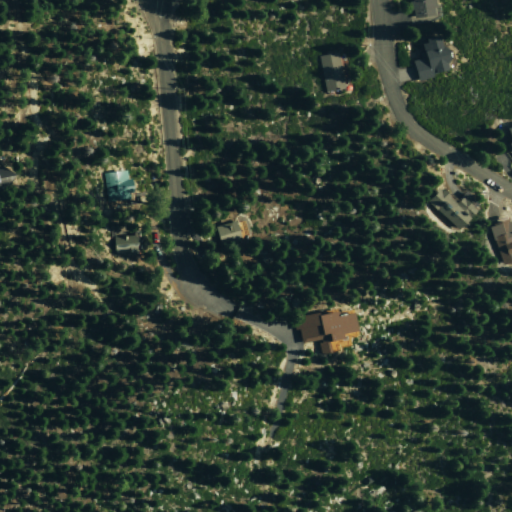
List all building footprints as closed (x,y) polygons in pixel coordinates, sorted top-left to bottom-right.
[(429,0),(430,5),(427,5),(428,15),(410,17),(409,9),(406,9),(405,0),(429,0)] [(408,60),(413,79),(429,74),(428,71),(442,67),(434,36),(432,37),(431,35),(422,37),(423,42),(418,44),(420,51),(416,52),(417,57),(408,60)] [(316,55),(323,90),(340,86),(333,52),(316,55)] [(511,125),(511,151),(507,153),(503,142),(508,140),(504,129),(511,125)] [(0,168),(10,174),(0,191),(0,168)] [(101,172),(105,201),(125,198),(124,187),(126,187),(125,178),(122,178),(121,169),(101,172)] [(425,200),(457,229),(474,210),(459,197),(453,203),(435,187),(430,192),(431,193),(425,200)] [(486,227),(500,264),(511,259),(511,229),(508,217),(504,218),(503,216),(499,218),(500,220),(490,224),(491,225),(486,227)] [(243,237),(241,221),(234,222),(236,238),(243,237)] [(212,227),(232,222),(237,241),(218,246),(212,227)] [(131,235),(112,237),(113,253),(132,251),(131,235)] [(292,316),(313,312),(314,314),(332,310),(333,315),(348,312),(353,333),(334,337),(336,349),(318,353),(315,339),(297,343),(294,329),(291,330),(290,322),(293,321),(292,316)]
